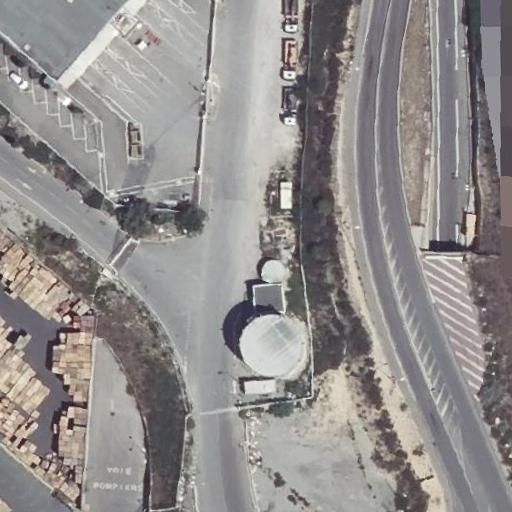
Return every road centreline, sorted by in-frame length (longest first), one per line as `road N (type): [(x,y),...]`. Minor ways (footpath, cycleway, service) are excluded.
road 1 (secondary): [(396,0),(376,153),(392,268),(484,511)]
road 2 (motorway): [(511,478),(458,325),(449,248),(448,0)]
